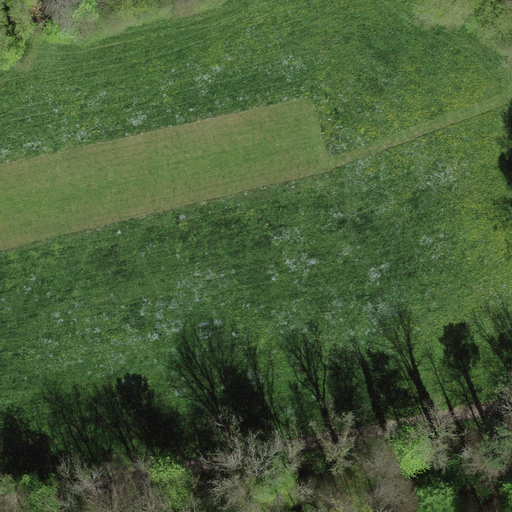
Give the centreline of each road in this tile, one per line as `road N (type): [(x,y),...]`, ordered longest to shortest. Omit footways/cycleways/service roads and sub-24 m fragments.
road 1 (track): [(511,395),(360,434),(0,501)]
road 2 (track): [(0,11),(40,0),(511,5)]
